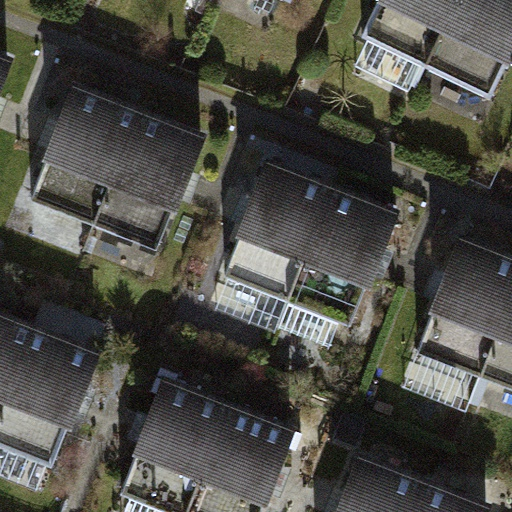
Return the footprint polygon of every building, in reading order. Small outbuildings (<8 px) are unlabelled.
[(459,0),(381,0),(364,37),(428,67),(459,0)] [(511,54),(511,0),(459,0),(428,67),(491,97),(511,54)] [(0,83),(9,59),(0,55),(0,83)] [(140,111),(76,86),(32,198),(96,223),(140,111)] [(203,135),(140,111),(96,223),(159,247),(203,135)] [(333,187),(269,162),(225,274),(289,299),(333,187)] [(396,211),(333,187),(289,299),(352,323),(396,211)] [(511,300),(511,257),(463,238),(419,351),(483,375),(511,300)] [(511,300),(483,375),(511,386),(511,300)] [(0,413),(34,327),(0,313),(0,413)] [(97,352),(34,327),(0,413),(0,443),(53,464),(97,352)] [(187,511),(230,403),(166,379),(122,491),(176,511),(187,511)] [(260,511),(293,428),(230,403),(187,511),(260,511)] [(413,511),(426,480),(362,456),(339,511),(413,511)] [(485,511),(489,505),(426,480),(413,511),(485,511)]
